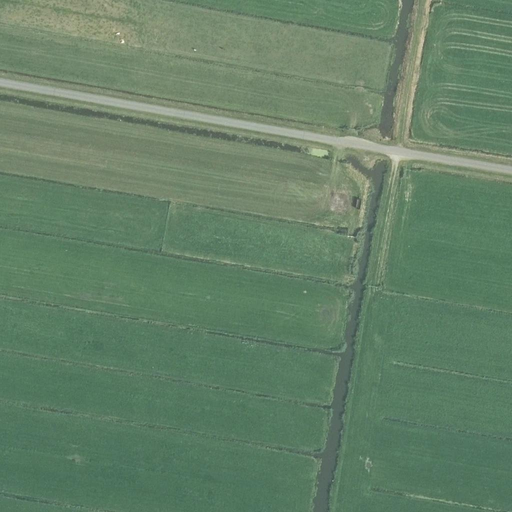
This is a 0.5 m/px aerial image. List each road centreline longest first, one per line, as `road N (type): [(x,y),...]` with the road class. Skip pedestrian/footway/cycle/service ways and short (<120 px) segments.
road 1 (unclassified): [(511,170),(0,83)]
road 2 (track): [(424,0),(345,511)]
